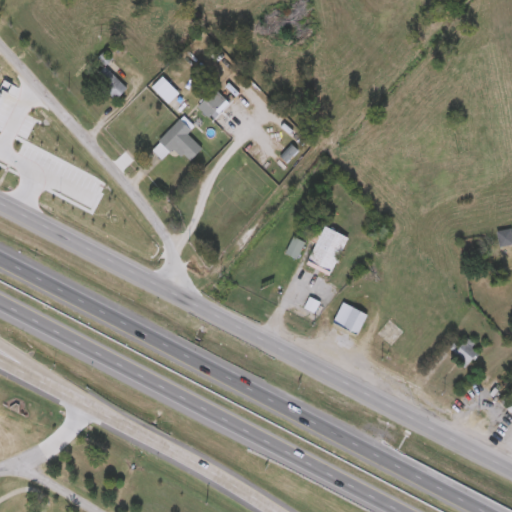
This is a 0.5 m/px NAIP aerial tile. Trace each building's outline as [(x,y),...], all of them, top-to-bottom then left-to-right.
[(115,103),(128,90),(106,69),(93,81),(115,103)] [(210,120),(227,102),(217,91),(199,109),(210,120)] [(188,136),(192,132),(181,122),(153,151),(164,162),(175,150),(190,165),(203,151),(188,136)] [(349,240),(325,228),(306,266),(331,278),(349,240)] [(511,247),(511,232),(499,232),(499,247),(511,247)] [(286,255),(297,261),(306,246),(295,239),(286,255)] [(334,324),(358,338),(369,318),(345,304),(334,324)] [(468,367),(480,355),(474,348),(476,346),(469,338),(454,354),(468,367)] [(511,387),(498,402),(511,415),(511,387)]
